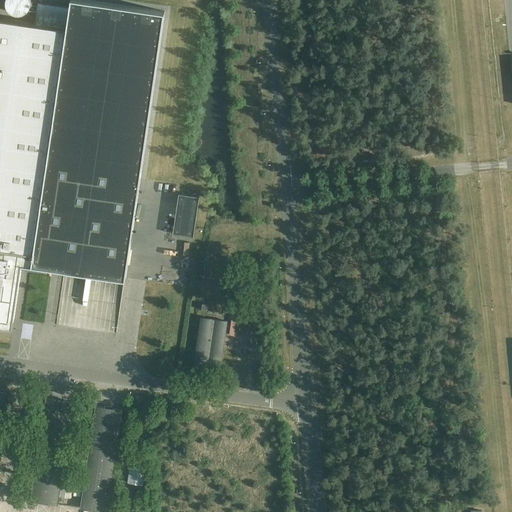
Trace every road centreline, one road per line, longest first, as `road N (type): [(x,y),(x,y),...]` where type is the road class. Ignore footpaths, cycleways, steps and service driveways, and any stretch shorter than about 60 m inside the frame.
road 1 (unclassified): [(317,511),(268,0)]
road 2 (unknown): [(286,180),(511,163)]
